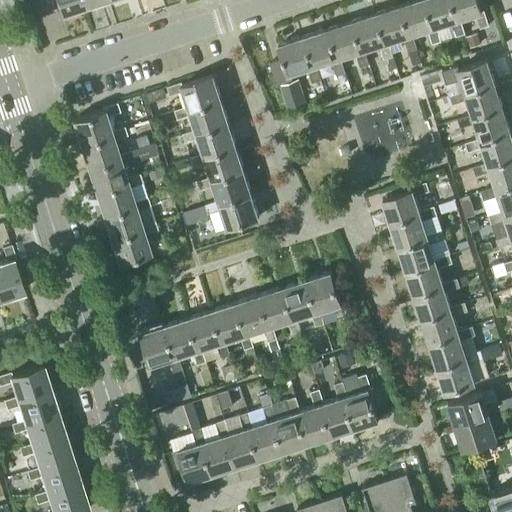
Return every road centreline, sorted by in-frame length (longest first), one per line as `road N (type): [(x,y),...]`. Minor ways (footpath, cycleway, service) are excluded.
road 1 (tertiary): [(144,511),(8,89)]
road 2 (residential): [(8,89),(278,0)]
